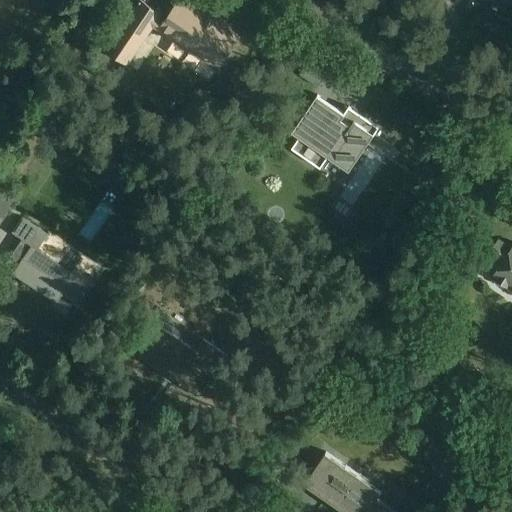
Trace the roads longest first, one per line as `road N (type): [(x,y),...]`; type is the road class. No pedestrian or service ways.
road 1 (residential): [(511,139),(311,0)]
road 2 (residential): [(186,511),(0,385)]
